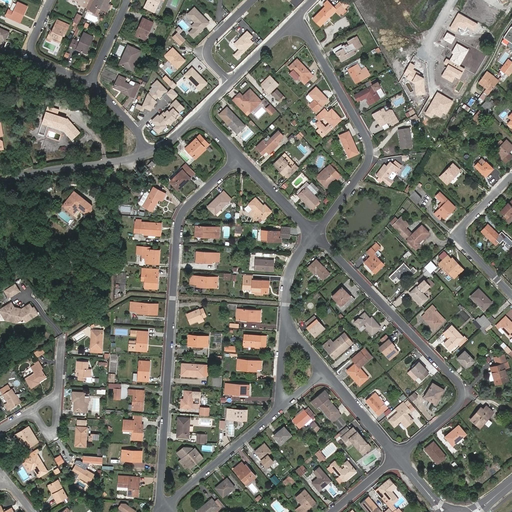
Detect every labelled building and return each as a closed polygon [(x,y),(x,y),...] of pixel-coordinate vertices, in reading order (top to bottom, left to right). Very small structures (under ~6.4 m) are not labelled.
[(93,12),(96,6),(105,11),(108,3),(109,0),(98,0),(97,0),(94,0),(90,10),(93,12)] [(149,0),(146,7),(155,11),(160,0),(149,0)] [(341,12),(345,8),(339,3),(335,7),(328,0),(324,4),(326,6),(314,19),(321,26),(336,10),(340,14),(341,12)] [(343,0),(341,0),(339,3),(345,8),(348,5),(343,0)] [(28,6),(18,1),(13,11),(10,9),(6,15),(19,21),(23,13),(24,14),(28,6)] [(210,22),(195,7),(188,14),(196,22),(192,26),(195,28),(190,32),(194,37),(210,22)] [(478,24),(458,12),(450,27),(456,30),(458,26),(465,30),(467,26),(474,30),(478,24)] [(74,21),(79,24),(83,15),(78,13),(74,21)] [(147,19),(146,23),(142,21),(140,26),(141,27),(137,36),(146,39),(154,22),(147,19)] [(65,23),(63,27),(56,23),(52,31),(51,33),(50,33),(47,39),(49,40),(50,38),(52,39),(60,42),(63,35),(65,35),(70,25),(65,23)] [(9,31),(0,27),(0,47),(0,48),(4,39),(5,40),(9,31)] [(173,37),(181,45),(187,39),(179,31),(173,37)] [(253,36),(248,31),(235,43),(244,52),(254,42),(250,39),(253,36)] [(94,36),(84,32),(80,42),(77,40),(73,47),(85,53),(89,44),(90,44),(94,36)] [(455,37),(447,32),(443,39),(452,43),(455,37)] [(353,55),(357,53),(355,51),(363,46),(358,36),(355,37),(359,46),(350,51),(353,55)] [(342,46),(342,45),(333,49),(335,53),(336,52),(338,56),(340,54),(344,60),(353,55),(350,51),(359,46),(355,37),(349,40),(351,44),(349,45),(346,46),(344,44),(342,46)] [(447,65),(441,76),(453,83),(456,77),(459,79),(465,69),(459,66),(468,50),(457,43),(452,53),(453,54),(449,60),(447,59),(444,63),(447,65)] [(141,51),(129,45),(123,56),(126,57),(123,66),(136,72),(139,65),(136,63),(141,51)] [(186,60),(174,47),(166,55),(178,68),(186,60)] [(498,59),(501,63),(508,58),(505,54),(498,59)] [(290,67),(293,70),(290,73),(296,79),(299,76),(305,83),(313,75),(298,59),(290,67)] [(501,69),(502,70),(505,72),(511,63),(511,62),(508,60),(501,69)] [(415,64),(411,62),(404,74),(407,76),(406,78),(414,83),(415,95),(425,95),(424,78),(419,75),(420,73),(413,69),(415,64)] [(362,69),(358,64),(349,69),(357,82),(370,74),(366,67),(362,69)] [(208,83),(193,67),(186,74),(201,89),(208,83)] [(271,75),(261,85),(262,86),(272,77),(271,75)] [(485,75),(477,85),(490,94),(496,85),(498,82),(493,79),(492,80),(485,75)] [(131,81),(130,84),(125,81),(126,79),(119,76),(114,86),(122,90),(121,92),(129,96),(130,95),(134,98),(140,85),(132,81),(131,81)] [(187,77),(185,80),(197,92),(199,90),(187,77)] [(280,84),(272,77),(262,86),(270,94),(280,84)] [(381,86),(376,77),(366,83),(369,87),(355,95),(358,100),(361,99),(362,100),(365,98),(367,97),(370,103),(380,97),(375,90),(381,86)] [(146,108),(153,111),(159,96),(163,98),(168,86),(154,80),(144,105),(138,103),(136,107),(145,110),(146,108)] [(174,99),(179,94),(173,87),(167,93),(174,99)] [(316,87),(307,96),(307,98),(312,103),(311,104),(317,110),(328,99),(316,87)] [(283,95),(277,89),(273,93),(279,100),(283,95)] [(252,92),(250,90),(244,96),(246,98),(252,92)] [(244,96),(240,93),(236,97),(248,109),(259,99),(252,92),(246,98),(244,96)] [(454,101),(437,92),(425,114),(432,118),(434,114),(440,118),(443,113),(446,115),(454,101)] [(245,113),(248,109),(236,97),(233,100),(245,113)] [(171,123),(187,108),(178,99),(161,115),(159,113),(152,120),(156,125),(154,127),(159,133),(171,123)] [(248,109),(251,112),(262,102),(259,99),(248,109)] [(493,105),(488,99),(480,107),(485,112),(493,105)] [(275,112),(277,110),(273,106),(270,103),(268,106),(275,112)] [(272,115),(275,112),(268,106),(266,108),(272,115)] [(245,126),(228,107),(220,115),(238,133),(245,126)] [(61,112),(55,109),(53,114),(56,115),(52,126),(65,130),(73,139),(80,132),(68,119),(71,111),(62,108),(61,112)] [(329,111),(326,108),(315,118),(318,121),(316,123),(320,127),(326,134),(342,119),(332,109),(329,111)] [(386,112),(383,108),(375,112),(379,120),(382,125),(390,121),(393,125),(399,121),(393,110),(390,110),(386,112)] [(486,116),(480,110),(472,119),(477,125),(486,116)] [(322,136),(326,134),(320,127),(316,130),(322,136)] [(412,147),(409,128),(399,129),(402,148),(412,147)] [(466,138),(471,134),(466,129),(462,133),(466,138)] [(273,136),(270,133),(256,147),(263,154),(267,151),(269,149),(271,151),(278,144),(277,143),(284,136),(278,130),(273,136)] [(340,135),(341,138),(338,139),(343,150),(346,149),(349,156),(359,152),(350,131),(340,135)] [(210,144),(201,134),(186,148),(193,156),(204,146),(206,148),(210,144)] [(502,139),(496,145),(499,148),(496,151),(506,162),(511,156),(508,152),(511,148),(511,144),(507,140),(505,142),(502,139)] [(193,156),(196,159),(207,149),(206,148),(204,146),(193,156)] [(183,150),(191,158),(193,156),(186,148),(183,150)] [(285,174),(288,177),(299,167),(286,153),(276,163),(282,169),(280,170),(285,175),(285,174)] [(493,169),(482,157),(475,165),(486,176),(493,169)] [(400,169),(403,164),(396,159),(393,163),(400,169)] [(341,176),(344,173),(334,161),(330,165),(341,176)] [(387,165),(385,164),(377,175),(379,176),(383,180),(390,185),(393,181),(393,180),(401,169),(400,169),(393,163),(390,161),(387,165)] [(461,171),(454,163),(440,177),(447,184),(461,171)] [(338,179),(341,176),(330,165),(317,177),(326,187),(336,177),(338,179)] [(183,170),(171,181),(177,188),(183,182),(184,184),(196,173),(190,166),(184,171),(183,170)] [(127,182),(129,185),(136,179),(134,177),(127,182)] [(159,198),(162,200),(166,193),(154,186),(150,193),(146,190),(139,202),(153,210),(159,198)] [(319,199),(307,186),(298,195),(311,208),(319,199)] [(231,198),(224,191),(208,206),(216,214),(231,198)] [(416,192),(416,191),(410,196),(416,202),(422,198),(416,192)] [(455,207),(441,191),(437,195),(444,202),(445,203),(443,205),(435,213),(440,218),(442,216),(444,218),(455,207)] [(91,211),(91,207),(74,192),(68,199),(65,197),(63,200),(61,199),(56,205),(56,208),(58,209),(60,209),(63,206),(72,215),(73,215),(78,208),(85,214),(89,214),(91,211)] [(263,205),(256,197),(245,207),(257,220),(260,216),(263,219),(272,211),(265,204),(263,205)] [(500,210),(505,216),(503,218),(509,223),(511,219),(511,200),(509,203),(509,202),(500,210)] [(414,221),(408,214),(400,222),(407,228),(414,221)] [(390,222),(393,226),(399,220),(396,217),(390,222)] [(407,228),(400,222),(399,220),(393,226),(406,239),(407,239),(416,248),(420,244),(419,243),(429,232),(422,225),(412,234),(407,228)] [(151,234),(161,235),(162,223),(136,221),(135,231),(145,232),(151,232),(151,234)] [(511,235),(505,229),(499,235),(488,224),(481,231),(492,242),(493,241),(497,245),(506,236),(510,240),(511,238),(511,235)] [(288,237),(289,226),(282,225),(281,231),(259,229),(259,238),(265,238),(265,240),(281,241),(281,237),(288,237)] [(220,237),(220,227),(196,226),(196,234),(202,234),(202,236),(220,237)] [(368,251),(368,253),(371,256),(365,262),(375,272),(384,264),(374,254),(381,247),(379,245),(373,249),(372,247),(368,251)] [(146,262),(159,263),(160,249),(147,249),(147,246),(143,246),(143,254),(142,258),(146,258),(146,262)] [(216,261),(216,253),(197,251),(197,261),(206,262),(206,260),(213,260),(216,261)] [(451,259),(448,255),(439,264),(442,267),(444,266),(445,264),(451,271),(450,272),(454,277),(463,269),(457,262),(455,263),(451,259)] [(273,270),(274,260),(256,259),(255,269),(273,270)] [(330,273),(317,259),(308,267),(314,273),(316,271),(323,279),(330,273)] [(431,273),(437,267),(431,261),(425,266),(427,269),(431,273)] [(411,270),(404,263),(390,276),(393,280),(397,276),(400,279),(405,274),(406,275),(407,274),(410,276),(416,270),(414,267),(411,270)] [(145,287),(157,288),(158,272),(146,272),(146,279),(145,287)] [(217,287),(218,277),(193,275),(193,283),(198,284),(207,284),(207,287),(217,287)] [(268,293),(268,281),(248,279),(247,289),(255,289),(255,294),(263,294),(263,292),(268,293)] [(426,282),(424,280),(419,285),(424,291),(429,285),(431,287),(434,284),(429,279),(426,282)] [(346,290),(342,286),(332,296),(338,302),(336,304),(343,310),(353,300),(345,291),(346,290)] [(428,298),(417,287),(410,293),(421,305),(428,298)] [(9,298),(15,294),(11,288),(5,292),(9,298)] [(492,302),(479,288),(471,296),(484,310),(492,302)] [(353,300),(355,299),(346,290),(345,291),(353,300)] [(145,313),(157,314),(158,303),(135,302),(134,310),(138,310),(145,310),(145,313)] [(34,317),(33,316),(37,313),(34,307),(32,308),(29,305),(19,311),(15,310),(11,303),(9,305),(10,306),(5,309),(4,308),(0,310),(0,311),(6,320),(10,321),(15,319),(17,320),(21,320),(23,318),(24,319),(26,322),(34,317)] [(433,307),(432,305),(425,312),(426,314),(433,307)] [(425,312),(423,310),(419,313),(435,329),(443,322),(433,312),(436,309),(433,307),(426,314),(425,312)] [(206,317),(203,308),(187,314),(191,323),(198,320),(203,318),(206,317)] [(260,320),(261,311),(238,309),(237,319),(241,319),(241,321),(248,321),(248,320),(260,320)] [(443,322),(446,319),(436,309),(433,312),(443,322)] [(370,318),(365,312),(354,321),(359,327),(363,324),(372,335),(381,327),(372,316),(370,318)] [(492,323),(495,319),(490,313),(486,317),(492,323)] [(482,326),(485,329),(492,323),(486,317),(484,315),(481,318),(479,317),(476,320),(482,326)] [(314,316),(306,322),(308,325),(307,327),(315,336),(325,328),(314,316)] [(511,334),(511,322),(506,316),(496,325),(499,328),(501,326),(510,336),(511,334)] [(457,343),(460,346),(468,339),(465,335),(463,337),(452,325),(446,331),(451,337),(449,338),(445,343),(450,349),(457,343)] [(104,330),(97,330),(94,330),(93,339),(92,339),(91,351),(103,352),(104,330)] [(129,343),(129,349),(144,351),(145,345),(147,345),(148,332),(138,331),(138,341),(137,344),(129,343)] [(331,355),(334,358),(353,342),(345,333),(334,342),(326,349),(328,351),(330,350),(333,354),(331,355)] [(266,346),(266,336),(245,334),(244,344),(260,345),(266,346)] [(208,347),(209,336),(189,335),(188,343),(194,343),(194,345),(208,347)] [(386,335),(381,339),(384,343),(380,347),(390,359),(399,352),(394,346),(395,345),(392,342),(389,339),(389,338),(386,335)] [(323,345),(326,349),(334,342),(331,338),(323,345)] [(366,361),(373,356),(365,347),(364,348),(359,352),(366,361)] [(43,348),(35,352),(38,357),(46,352),(43,348)] [(475,360),(465,350),(458,358),(467,368),(475,360)] [(366,361),(359,352),(352,358),(356,363),(347,370),(359,385),(368,377),(359,367),(366,361)] [(500,364),(496,365),(490,367),(492,372),(494,379),(496,384),(509,380),(504,363),(508,362),(505,353),(498,356),(500,364)] [(261,369),(261,361),(237,359),(237,369),(248,370),(248,368),(258,369),(261,369)] [(139,379),(149,380),(150,367),(148,367),(148,361),(140,360),(139,379)] [(37,363),(38,365),(33,367),(36,372),(27,378),(32,387),(40,383),(39,381),(46,377),(42,369),(43,368),(39,361),(37,363)] [(88,369),(89,361),(78,361),(77,368),(80,368),(79,376),(79,379),(86,380),(86,381),(92,382),(92,377),(91,376),(92,369),(88,369)] [(430,373),(419,361),(411,369),(422,380),(430,373)] [(204,365),(183,364),(182,373),(203,374),(204,365)] [(445,390),(433,383),(425,396),(435,402),(440,393),(442,394),(445,390)] [(249,397),(250,385),(230,384),(229,394),(240,394),(240,396),(249,397)] [(11,390),(9,386),(2,391),(8,402),(5,404),(9,410),(20,402),(16,395),(13,389),(11,390)] [(134,395),(133,409),(141,410),(142,401),(144,401),(144,391),(129,389),(129,394),(134,395)] [(329,396),(324,390),(312,400),(317,406),(319,405),(330,418),(339,411),(327,397),(329,396)] [(85,397),(85,392),(73,391),(73,401),(75,401),(74,411),(87,412),(88,403),(84,403),(85,397)] [(200,397),(200,392),(185,391),(184,399),(182,399),(181,407),(198,409),(199,404),(193,404),(193,396),(200,397)] [(388,407),(375,392),(366,400),(379,415),(388,407)] [(419,396),(415,392),(409,397),(412,401),(419,396)] [(407,407),(403,401),(395,408),(398,411),(389,420),(394,426),(401,420),(402,419),(408,425),(413,420),(407,413),(410,410),(414,407),(411,404),(407,407)] [(494,411),(486,405),(484,409),(481,406),(478,410),(480,412),(472,420),(480,427),(494,411)] [(299,428),(315,415),(308,406),(292,420),(299,428)] [(241,420),(247,420),(247,410),(228,409),(227,417),(231,417),(241,417),(241,420)] [(471,419),(472,420),(480,412),(478,410),(471,419)] [(330,418),(334,422),(342,415),(339,411),(330,418)] [(189,438),(190,418),(178,417),(178,425),(180,425),(180,433),(178,433),(177,437),(189,438)] [(340,417),(336,422),(341,427),(346,422),(340,417)] [(141,431),(141,424),(141,421),(134,420),(133,420),(124,420),(123,429),(133,430),(133,439),(142,440),(143,431),(141,431)] [(320,428),(315,421),(311,424),(317,431),(320,428)] [(466,433),(459,425),(445,436),(453,444),(455,442),(458,445),(465,439),(463,436),(466,433)] [(37,442),(39,441),(30,426),(28,427),(37,442)] [(86,447),(87,427),(77,426),(76,446),(86,447)] [(291,435),(284,426),(274,435),(281,444),(291,435)] [(37,442),(28,427),(21,431),(23,435),(17,438),(24,450),(37,442)] [(353,427),(341,438),(348,445),(352,442),(362,454),(371,447),(353,427)] [(24,450),(17,438),(23,435),(21,431),(13,435),(23,451),(24,450)] [(446,456),(434,441),(425,449),(437,464),(446,456)] [(272,452),(265,443),(255,451),(257,453),(262,459),(261,460),(267,467),(273,461),(268,455),(272,452)] [(192,448),(184,447),(177,453),(182,459),(179,461),(185,468),(188,466),(190,468),(194,464),(193,463),(201,456),(195,448),(194,449),(192,448)] [(322,462),(327,459),(320,449),(315,453),(322,462)] [(35,450),(24,456),(26,461),(38,454),(35,450)] [(129,460),(142,461),(142,451),(123,450),(123,457),(129,458),(129,460)] [(40,476),(48,472),(38,454),(26,461),(31,469),(35,468),(40,476)] [(194,464),(203,457),(201,456),(193,463),(194,464)] [(23,463),(28,471),(31,469),(26,461),(23,463)] [(79,465),(77,464),(73,471),(79,474),(78,476),(90,483),(95,474),(87,469),(89,466),(81,461),(79,465)] [(342,469),(335,461),(327,467),(331,473),(335,470),(340,476),(337,479),(341,484),(356,471),(350,463),(342,469)] [(249,471),(244,465),(242,462),(234,469),(247,484),(250,481),(247,479),(254,474),(250,470),(249,471)] [(305,472),(303,470),(300,467),(296,470),(301,475),(305,472)] [(319,467),(314,472),(318,477),(313,482),(319,490),(331,480),(319,467)] [(276,486),(281,482),(275,474),(270,479),(276,486)] [(139,488),(137,488),(137,481),(138,477),(119,476),(119,486),(129,486),(129,490),(129,495),(139,496),(139,488)] [(235,487),(227,478),(216,488),(223,496),(235,487)] [(379,487),(384,493),(381,497),(387,504),(395,498),(390,492),(392,490),(396,487),(390,478),(379,487)] [(68,496),(59,480),(51,484),(56,492),(54,493),(53,493),(58,502),(68,496)] [(379,487),(375,490),(381,497),(384,493),(379,487)] [(296,497),(302,504),(296,510),(297,511),(303,511),(311,506),(309,504),(314,500),(305,489),(301,493),(296,497)] [(396,509),(397,509),(392,503),(398,498),(392,490),(390,492),(395,498),(387,504),(389,507),(392,505),(396,509)] [(382,511),(369,496),(360,503),(367,511),(382,511)] [(198,511),(212,511),(215,510),(216,511),(220,511),(226,507),(219,498),(215,502),(212,499),(197,511),(198,511)]
